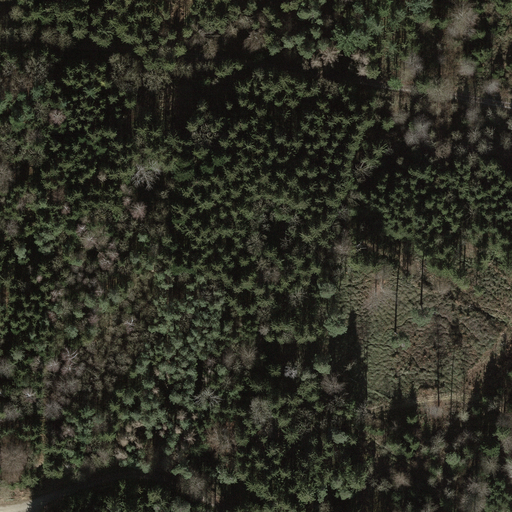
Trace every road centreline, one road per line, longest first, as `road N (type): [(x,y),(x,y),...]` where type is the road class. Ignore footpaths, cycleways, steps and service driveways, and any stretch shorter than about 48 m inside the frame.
road 1 (track): [(511,107),(338,74),(0,42)]
road 2 (track): [(153,475),(157,466),(207,450),(428,397),(490,404)]
road 3 (track): [(225,511),(153,475),(0,510)]
